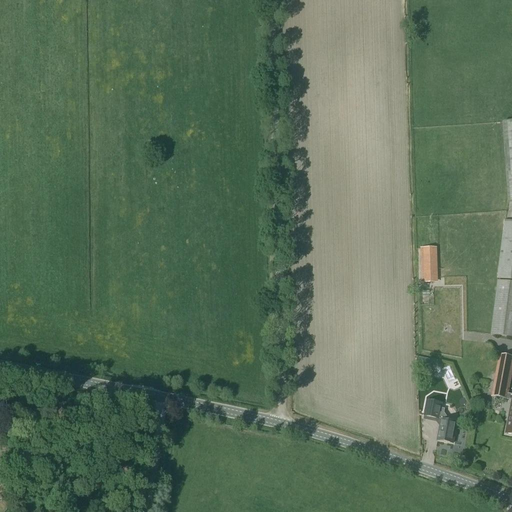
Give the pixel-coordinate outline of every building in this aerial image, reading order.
[(511,122),(503,123),(508,204),(511,203),(511,122)] [(511,221),(505,221),(498,279),(511,280),(511,221)] [(437,249),(421,249),(422,284),(438,284),(437,249)] [(511,283),(498,282),(491,335),(511,337),(511,283)] [(510,389),(511,378),(511,371),(498,369),(494,386),(510,389)] [(427,401),(424,417),(441,420),(437,441),(452,444),(457,423),(448,422),(449,418),(446,418),(444,414),(444,410),(441,410),(442,404),(427,401)]
